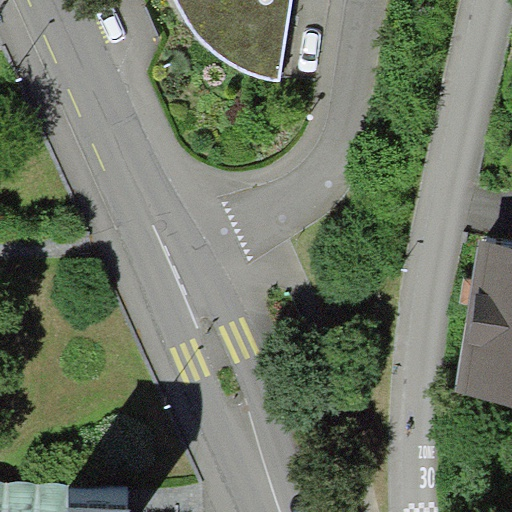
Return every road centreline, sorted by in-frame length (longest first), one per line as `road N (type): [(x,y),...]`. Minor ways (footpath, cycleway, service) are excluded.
road 1 (residential): [(415,511),(429,300),(494,0)]
road 2 (residential): [(367,0),(342,145),(318,180),(169,253)]
road 3 (tertiary): [(169,253),(278,511)]
road 4 (tertiary): [(50,0),(169,253)]
